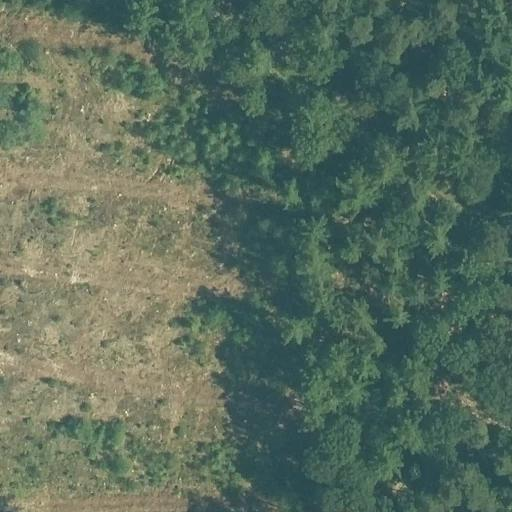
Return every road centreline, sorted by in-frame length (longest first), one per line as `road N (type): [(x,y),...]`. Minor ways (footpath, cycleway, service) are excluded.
road 1 (unclassified): [(511,230),(224,0)]
road 2 (track): [(362,511),(464,382),(497,218)]
